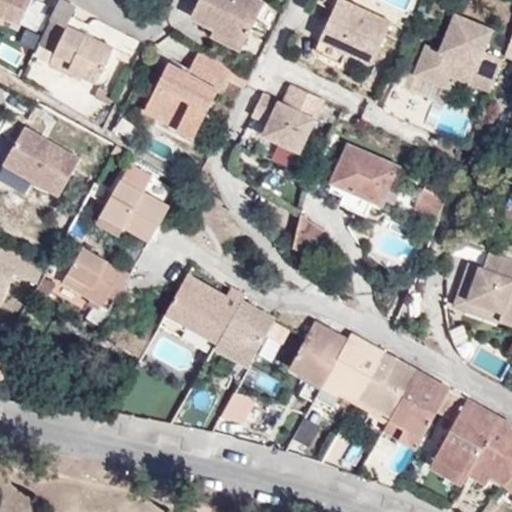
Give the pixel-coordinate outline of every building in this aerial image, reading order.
[(0,0),(0,13),(7,16),(22,23),(31,0),(0,0)] [(36,0),(32,0),(21,28),(36,33),(47,4),(36,0)] [(216,30),(243,45),(265,4),(257,0),(201,0),(193,17),(216,30)] [(343,0),(325,38),(349,51),(375,63),(395,22),(348,0),(343,0)] [(459,75),(493,89),(507,57),(487,49),(496,28),(459,13),(444,48),(433,44),(429,53),(425,52),(417,72),(454,87),(459,75)] [(72,68),(85,74),(99,81),(115,48),(70,27),(56,55),(74,62),(72,68)] [(240,50),(243,45),(216,30),(213,36),(240,50)] [(345,62),(349,51),(325,38),(320,50),(345,62)] [(144,112),(178,130),(182,124),(197,133),(220,90),(221,91),(231,72),(200,52),(189,73),(171,63),(150,102),(144,112)] [(82,79),(85,74),(72,68),(74,62),(56,55),(52,65),(82,79)] [(275,116),(271,121),(266,132),(303,148),(326,100),(294,84),(285,103),(266,93),(257,108),(275,116)] [(256,113),(271,121),(275,116),(257,108),(256,113)] [(178,130),(193,139),(197,133),(182,124),(178,130)] [(0,174),(0,176),(62,202),(82,153),(20,127),(0,174)] [(374,198),(384,202),(389,189),(399,166),(349,144),(333,180),(334,180),(374,198)] [(122,180),(143,193),(153,177),(131,164),(122,180)] [(149,241),(168,209),(143,193),(122,180),(103,215),(123,225),(149,241)] [(374,198),(334,180),(330,189),(344,196),(345,193),(371,205),(374,198)] [(449,198),(424,188),(415,208),(439,219),(441,216),(449,198)] [(398,193),(389,189),(386,198),(394,201),(398,193)] [(367,214),(371,205),(345,193),(344,196),(341,202),(367,214)] [(302,212),(293,244),(311,254),(325,228),(302,212)] [(119,233),(123,225),(103,215),(99,222),(119,233)] [(131,275),(83,247),(65,282),(104,304),(115,285),(123,288),(131,275)] [(0,303),(4,305),(18,253),(0,248),(0,303)] [(488,309),(486,318),(511,326),(511,262),(489,255),(483,272),(480,270),(469,302),(488,309)] [(457,308),(486,318),(488,309),(469,302),(480,270),(471,266),(457,308)] [(190,276),(181,290),(168,313),(220,342),(245,297),(232,289),(227,296),(190,276)] [(115,285),(104,304),(111,309),(120,293),(123,288),(115,285)] [(243,301),(220,342),(217,348),(250,366),(276,318),(261,310),(257,317),(253,314),(256,308),(243,301)] [(261,310),(256,308),(253,314),(257,317),(261,310)] [(349,342),(315,323),(291,368),(323,386),(327,380),(349,342)] [(384,352),(353,335),(349,342),(327,380),(342,389),(359,398),(384,352)] [(417,370),(384,352),(359,398),(393,416),(417,370)] [(417,370),(393,416),(392,417),(391,420),(405,429),(423,440),(451,390),(417,370)] [(342,389),(327,380),(323,386),(338,395),(342,389)] [(467,400),(451,390),(440,411),(456,421),(457,419),(463,408),(467,400)] [(393,416),(359,398),(357,403),(390,420),(392,417),(393,416)] [(487,410),(467,400),(463,408),(482,419),(487,410)] [(482,419),(463,408),(457,419),(456,421),(435,457),(468,477),(469,474),(474,467),(501,419),(487,410),(482,419)] [(293,441),(308,449),(320,425),(305,417),(293,441)] [(511,425),(501,419),(474,467),(490,476),(506,485),(511,478),(511,425)] [(405,429),(391,420),(385,429),(400,437),(405,429)] [(400,437),(418,449),(423,440),(405,429),(400,437)] [(468,477),(435,457),(430,466),(462,485),(468,477)] [(474,467),(469,474),(486,484),(490,476),(474,467)]
